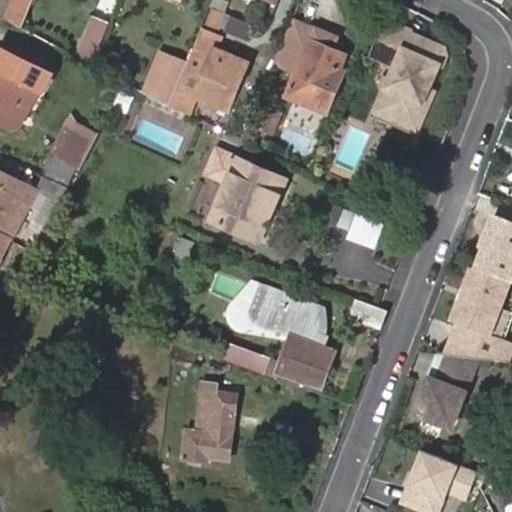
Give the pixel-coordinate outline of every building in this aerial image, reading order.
[(12,0),(4,18),(12,22),(23,28),(34,0),(12,0)] [(209,5),(204,22),(246,34),(251,17),(209,5)] [(108,24),(92,18),(80,48),(95,54),(108,24)] [(339,71),(345,55),(330,48),(336,35),(294,18),(276,62),(298,71),(288,97),(328,114),(343,73),(339,71)] [(443,49),(383,22),(369,52),(397,65),(376,110),(418,129),(429,103),(424,101),(430,87),(439,65),(442,67),(447,55),(443,49)] [(228,108),(246,62),(215,49),(220,39),(200,30),(186,65),(169,106),(187,114),(195,95),(228,108)] [(40,69),(0,47),(0,127),(7,131),(40,69)] [(180,78),(186,65),(160,55),(155,68),(180,78)] [(155,68),(146,94),(169,106),(180,78),(155,68)] [(435,89),(430,87),(424,101),(429,103),(435,89)] [(68,113),(44,164),(73,177),(97,126),(68,113)] [(212,221),(258,241),(287,180),(219,150),(208,178),(227,186),(212,221)] [(0,233),(10,239),(16,226),(26,232),(36,211),(27,207),(28,205),(21,201),(25,194),(7,184),(12,175),(0,169),(0,233)] [(32,197),(25,194),(21,201),(28,205),(32,197)] [(345,235),(375,243),(382,216),(351,208),(345,235)] [(511,219),(490,211),(477,246),(482,248),(474,269),(511,283),(511,219)] [(0,258),(10,239),(0,233),(0,258)] [(511,283),(474,269),(469,267),(449,319),(455,322),(442,355),(443,355),(477,359),(508,363),(511,350),(511,343),(503,340),(511,315),(511,313),(504,309),(511,290),(511,283)] [(242,331),(290,338),(291,336),(255,322),(251,313),(261,286),(252,282),(234,303),(231,307),(230,312),(230,317),(231,320),(233,324),(237,329),(242,331)] [(325,309),(261,286),(251,313),(255,322),(291,336),(281,365),(277,376),(320,392),(335,353),(324,348),(328,338),(324,337),(325,331),(326,320),(325,309)] [(387,311),(357,300),(350,318),(380,330),(387,311)] [(281,365),(224,347),(219,363),(276,381),(277,376),(281,365)] [(442,355),(436,354),(427,378),(434,380),(443,355),(442,355)] [(477,359),(443,355),(434,380),(427,378),(414,414),(450,428),(477,359)] [(196,435),(186,434),(183,461),(206,464),(207,461),(227,463),(235,397),(215,395),(216,387),(202,385),(196,435)] [(422,450),(400,505),(416,511),(440,511),(447,495),(469,503),(480,474),(422,450)]
